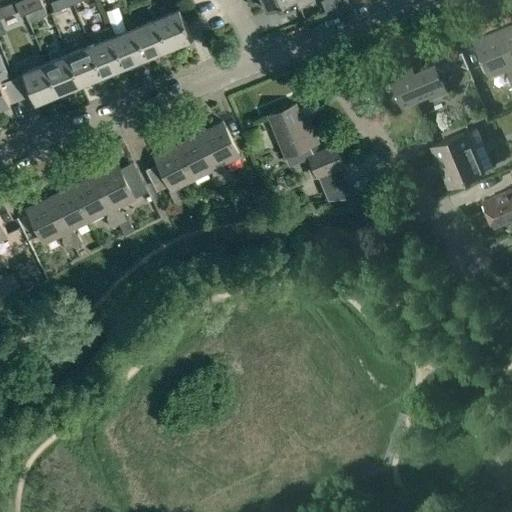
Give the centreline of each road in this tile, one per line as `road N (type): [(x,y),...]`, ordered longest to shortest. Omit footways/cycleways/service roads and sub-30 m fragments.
road 1 (unclassified): [(0,153),(259,60)]
road 2 (residential): [(463,260),(345,92),(321,34)]
